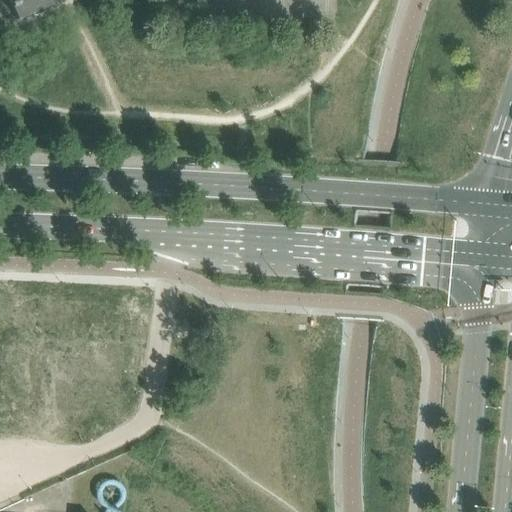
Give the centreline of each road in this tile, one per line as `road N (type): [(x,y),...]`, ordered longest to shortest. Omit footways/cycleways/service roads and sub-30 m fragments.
road 1 (secondary): [(487,204),(0,178)]
road 2 (unclassified): [(0,470),(86,452),(145,424),(177,232)]
road 3 (secondary): [(177,232),(481,254)]
road 4 (tertiary): [(481,254),(459,511)]
road 5 (secondary): [(0,225),(177,232)]
